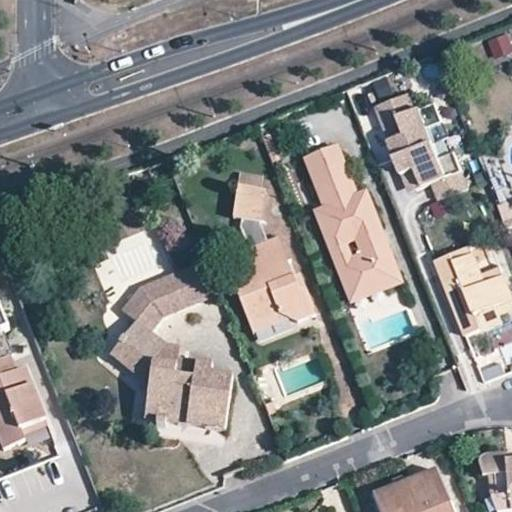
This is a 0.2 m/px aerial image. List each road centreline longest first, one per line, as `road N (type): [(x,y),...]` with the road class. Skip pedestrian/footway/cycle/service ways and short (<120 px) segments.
road 1 (unknown): [(499,394),(465,368),(366,112)]
road 2 (secondary): [(350,0),(53,103)]
road 3 (residential): [(499,394),(212,511)]
